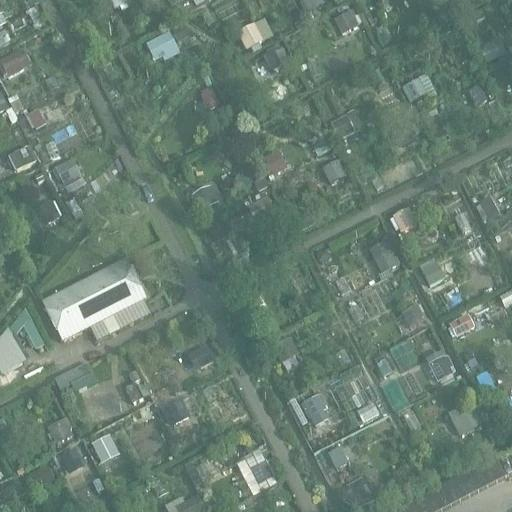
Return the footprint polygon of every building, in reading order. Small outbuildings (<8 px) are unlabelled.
[(129,0),(109,0),(115,13),(132,6),(129,0)] [(321,0),(305,0),(302,2),(309,15),(325,7),(321,0)] [(351,16),(335,24),(342,38),(358,30),(351,16)] [(272,40),(263,23),(237,37),(246,54),(272,40)] [(170,36),(147,48),(155,64),(164,60),(166,64),(180,57),(170,36)] [(490,38),(473,49),(483,65),(501,55),(490,38)] [(22,53),(0,65),(0,66),(8,81),(30,69),(22,53)] [(281,54),(265,62),(272,75),(287,67),(281,54)] [(417,74),(401,83),(412,103),(429,94),(417,74)] [(211,94),(201,99),(207,113),(218,108),(211,94)] [(38,115),(29,119),(36,134),(45,129),(38,115)] [(348,119),(332,127),(339,143),(356,136),(348,119)] [(28,151),(9,161),(17,176),(36,166),(28,151)] [(279,156),(263,163),(270,179),(287,172),(279,156)] [(73,163),(56,172),(63,187),(81,178),(73,163)] [(340,164),(324,172),(332,188),(348,181),(340,164)] [(484,187),(468,197),(484,222),(500,211),(484,187)] [(210,192),(195,200),(202,215),(218,207),(210,192)] [(52,206),(39,213),(47,228),(60,221),(52,206)] [(134,222),(124,206),(110,214),(120,230),(134,222)] [(412,211),(394,217),(400,234),(417,229),(412,211)] [(386,247),(371,255),(383,278),(398,270),(386,247)] [(125,263),(44,305),(64,344),(143,304),(145,302),(125,263)] [(433,264),(420,272),(431,290),(444,282),(433,264)] [(417,309),(403,317),(411,333),(425,326),(417,309)] [(25,312),(8,333),(14,345),(24,331),(36,354),(45,350),(25,312)] [(468,318),(454,327),(462,340),(475,333),(468,318)] [(8,333),(0,343),(0,376),(23,364),(14,345),(8,333)] [(292,341),(276,347),(286,373),(302,366),(292,341)] [(201,350),(187,357),(198,379),(212,371),(201,350)] [(442,357),(428,363),(439,386),(453,379),(450,372),(453,371),(448,361),(445,362),(442,357)] [(488,375),(470,386),(485,409),(503,398),(488,375)] [(395,383),(381,391),(395,416),(408,408),(395,383)] [(135,388),(126,392),(133,407),(142,403),(135,388)] [(319,398),(302,407),(314,431),(327,424),(323,416),(327,414),(319,398)] [(180,404),(162,413),(170,429),(188,420),(180,404)] [(476,409),(453,422),(462,439),(485,426),(476,409)] [(413,414),(401,421),(413,441),(424,434),(413,414)] [(66,423),(48,432),(56,448),(74,439),(66,423)] [(110,441),(93,449),(103,468),(119,459),(110,441)] [(340,453),(328,459),(336,474),(347,468),(340,453)] [(75,455),(62,461),(69,476),(82,470),(75,455)] [(258,461),(241,470),(254,494),(271,485),(258,461)] [(446,511),(507,480),(496,461),(400,511),(446,511)] [(47,470),(28,479),(35,494),(54,484),(47,470)] [(183,500),(164,510),(165,511),(203,511),(196,498),(185,504),(183,500)]
